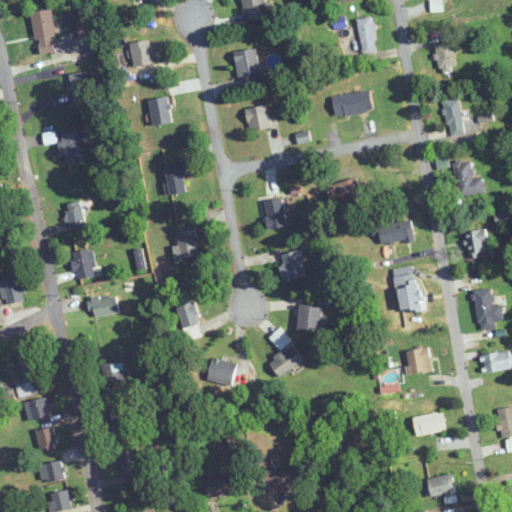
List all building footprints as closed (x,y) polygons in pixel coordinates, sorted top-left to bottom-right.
[(270,19),(266,0),(242,0),(247,23),(270,19)] [(52,9),(33,11),(38,54),(57,52),(52,9)] [(78,33),(96,33),(96,17),(78,17),(78,33)] [(359,18),(362,54),(377,53),(375,17),(359,18)] [(130,45),(136,68),(157,62),(150,39),(130,45)] [(434,48),(444,71),(459,64),(449,41),(434,48)] [(234,52),(239,78),(261,74),(256,48),(234,52)] [(75,106),(94,104),(91,72),(71,74),(75,106)] [(374,110),(371,90),(333,96),(336,116),(374,110)] [(173,122),(168,96),(149,100),(154,125),(173,122)] [(450,136),(465,134),(460,98),(445,100),(450,136)] [(246,109),(251,132),(272,128),(268,105),(246,109)] [(58,135),(65,163),(83,158),(79,138),(85,137),(83,129),(58,135)] [(475,178),(472,159),(453,162),(459,196),(486,192),(483,176),(475,178)] [(188,190),(182,163),(166,166),(171,194),(188,190)] [(362,199),(359,179),(330,185),(333,204),(362,199)] [(270,228),(287,225),(282,197),(265,200),(270,228)] [(67,202),(67,228),(83,228),(83,202),(67,202)] [(380,242),(414,242),(414,223),(380,223),(380,242)] [(199,256),(196,227),(179,229),(182,258),(199,256)] [(466,231),(470,257),(491,253),(486,228),(466,231)] [(0,254),(15,252),(12,235),(0,237),(0,254)] [(80,280),(100,274),(91,248),(71,255),(80,280)] [(305,276),(301,250),(281,254),(285,279),(305,276)] [(401,313),(422,309),(415,265),(394,269),(401,313)] [(0,290),(13,305),(27,292),(12,276),(0,286),(0,290)] [(497,328),(496,321),(505,319),(503,304),(494,305),(492,288),(474,290),(479,331),(497,328)] [(91,298),(94,317),(120,313),(117,294),(91,298)] [(191,294),(174,301),(184,328),(202,321),(191,294)] [(321,331),(322,305),(300,304),(298,330),(321,331)] [(269,337),(281,350),(292,341),(280,328),(269,337)] [(304,361),(295,346),(269,362),(279,377),(304,361)] [(410,375),(433,372),(430,347),(407,350),(410,375)] [(25,379),(46,374),(41,350),(20,355),(25,379)] [(483,371),(511,370),(511,352),(483,353),(483,371)] [(233,385),(238,363),(214,357),(208,380),(233,385)] [(128,379),(122,359),(101,365),(107,386),(128,379)] [(29,421),(52,415),(47,397),(24,403),(29,421)] [(511,436),(511,407),(498,409),(501,438),(511,436)] [(137,434),(131,408),(112,411),(117,438),(137,434)] [(414,417),(417,435),(447,430),(444,412),(414,417)] [(60,443),(52,426),(36,433),(44,451),(60,443)] [(125,483),(143,479),(138,448),(120,451),(125,483)] [(44,484),(66,477),(61,459),(39,467),(44,484)] [(304,483),(301,465),(263,471),(266,489),(304,483)] [(428,479),(432,497),(445,494),(447,500),(458,497),(453,474),(428,479)] [(245,494),(242,475),(202,480),(204,499),(245,494)] [(48,496),(53,511),(58,511),(73,507),(67,489),(48,496)]
